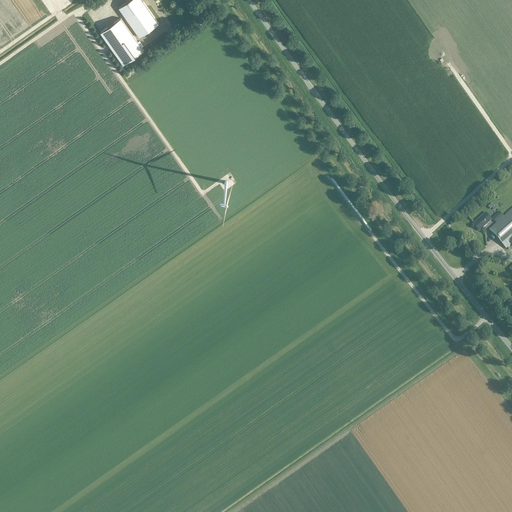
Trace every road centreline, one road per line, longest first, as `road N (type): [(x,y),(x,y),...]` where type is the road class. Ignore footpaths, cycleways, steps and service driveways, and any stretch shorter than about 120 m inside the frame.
road 1 (unclassified): [(511,351),(244,0)]
road 2 (unknown): [(423,240),(511,159)]
